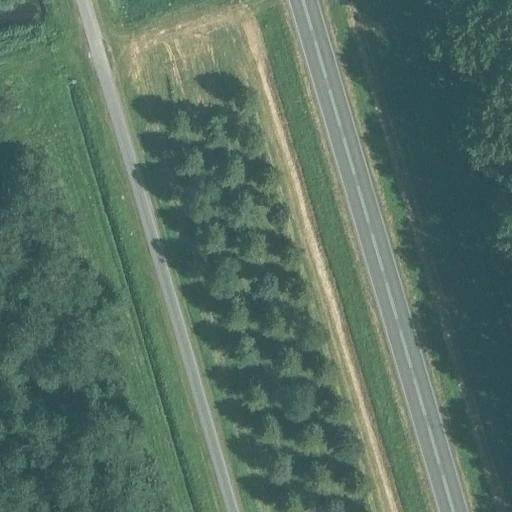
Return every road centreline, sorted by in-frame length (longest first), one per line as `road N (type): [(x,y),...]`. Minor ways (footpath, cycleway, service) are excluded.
road 1 (unclassified): [(233,511),(83,0)]
road 2 (trunk): [(453,511),(304,0)]
road 3 (track): [(0,138),(31,103),(42,73),(97,54)]
